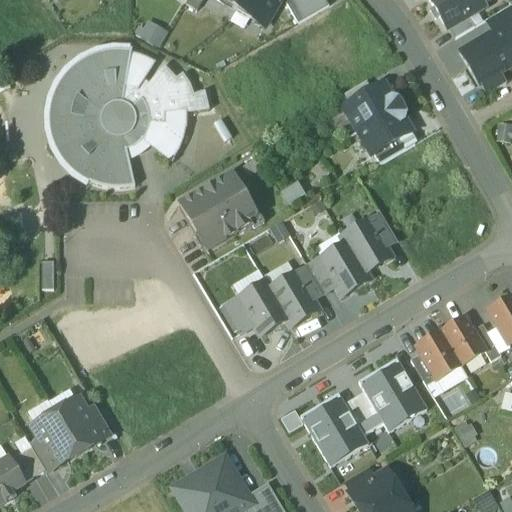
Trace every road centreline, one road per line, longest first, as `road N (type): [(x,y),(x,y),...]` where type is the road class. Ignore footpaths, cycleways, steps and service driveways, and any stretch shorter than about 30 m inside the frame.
road 1 (residential): [(250,405),(511,248)]
road 2 (residential): [(511,221),(375,0)]
road 3 (residential): [(250,405),(175,275),(116,253)]
road 4 (residential): [(67,511),(250,405)]
road 5 (residential): [(312,511),(250,405)]
